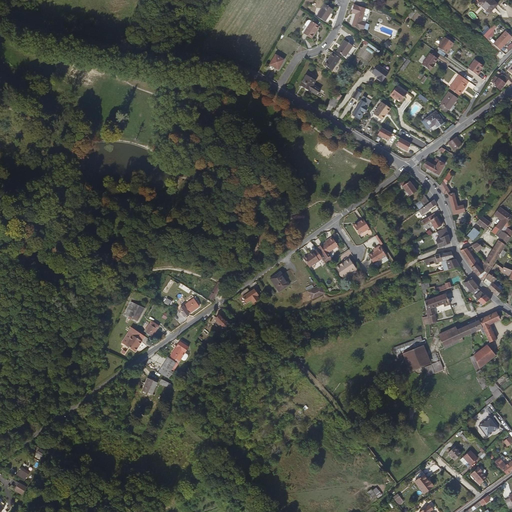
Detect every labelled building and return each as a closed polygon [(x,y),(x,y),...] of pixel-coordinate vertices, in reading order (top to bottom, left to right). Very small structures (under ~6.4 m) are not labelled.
[(491,0),(486,0),(481,6),(492,17),(501,8),(491,0)] [(334,9),(326,4),(318,16),(326,22),(334,9)] [(366,10),(355,5),(352,12),(357,14),(354,22),(352,26),(359,29),(364,30),(367,24),(367,23),(369,17),(368,16),(365,14),(366,10)] [(321,26),(313,21),(304,33),(313,39),(321,26)] [(493,25),(490,29),(487,26),(480,33),(486,38),(496,27),(493,25)] [(506,32),(498,40),(504,45),(511,37),(506,32)] [(453,44),(445,37),(438,47),(446,54),(453,44)] [(344,40),(337,51),(345,57),(352,46),(344,40)] [(332,70),(341,58),(332,53),(324,65),(332,70)] [(430,71),(434,66),(433,65),(434,63),(437,59),(430,53),(422,64),(430,71)] [(284,60),(276,55),(269,65),(278,70),(284,60)] [(483,66),(474,60),(468,69),(478,76),(480,72),(479,72),(483,66)] [(389,73),(378,64),(372,72),(378,77),(377,78),(381,82),(382,80),(383,80),(389,73)] [(448,68),(443,77),(448,80),(453,71),(448,68)] [(315,82),(306,75),(299,70),(295,76),(303,81),(300,85),(309,91),(315,82)] [(508,79),(502,74),(501,75),(499,74),(499,75),(498,77),(505,82),(508,79)] [(449,88),(459,95),(462,91),(462,90),(463,88),(464,89),(466,86),(466,85),(468,82),(459,75),(449,88)] [(505,82),(498,77),(496,79),(497,80),(493,85),(500,90),(505,83),(505,82)] [(407,93),(397,85),(390,95),(394,98),(395,97),(401,101),(407,93)] [(360,93),(356,91),(352,97),(357,100),(360,93)] [(457,98),(448,91),(439,103),(448,110),(457,98)] [(371,100),(363,96),(360,100),(361,101),(356,110),(355,110),(352,114),(359,119),(363,111),(364,112),(366,108),(366,107),(367,105),(368,105),(371,100)] [(337,103),(331,99),(328,104),(334,108),(337,103)] [(382,102),(373,114),(382,120),(385,115),(384,115),(386,113),(387,113),(390,108),(382,102)] [(437,123),(439,126),(443,123),(435,112),(424,119),(430,127),(434,124),(437,123)] [(393,134),(383,128),(378,135),(389,141),(393,134)] [(461,144),(456,137),(448,143),(453,150),(458,153),(462,146),(461,144)] [(412,144),(401,138),(397,145),(408,151),(412,144)] [(423,165),(433,171),(438,161),(439,160),(435,157),(431,164),(425,161),(423,165)] [(438,161),(433,171),(438,175),(444,165),(438,161)] [(448,195),(451,210),(457,209),(457,206),(454,193),(451,194),(445,185),(450,178),(452,175),(448,172),(439,187),(444,195),(448,195)] [(406,184),(403,180),(399,183),(409,196),(416,191),(409,181),(406,184)] [(424,207),(429,203),(424,196),(421,198),(419,194),(415,197),(416,199),(412,202),(413,203),(418,200),(424,207)] [(436,205),(433,200),(429,203),(424,207),(418,211),(421,215),(436,205)] [(451,210),(453,215),(463,212),(467,210),(466,205),(457,206),(457,209),(451,210)] [(499,207),(493,214),(496,217),(497,216),(501,219),(500,220),(496,227),(499,229),(501,231),(511,217),(499,207)] [(434,213),(419,222),(421,225),(429,220),(435,229),(441,226),(434,213)] [(474,221),(483,228),(485,230),(486,228),(490,223),(488,221),(481,216),(478,220),(476,218),(474,221)] [(363,220),(359,222),(360,223),(354,227),(359,235),(368,228),(363,220)] [(490,223),(486,228),(491,232),(495,227),(490,223)] [(436,240),(439,247),(449,242),(447,235),(445,228),(436,232),(439,239),(436,240)] [(473,228),(472,230),(467,236),(473,241),(479,232),(473,228)] [(503,233),(501,231),(498,237),(500,238),(498,240),(505,245),(510,238),(509,237),(511,232),(506,228),(503,233)] [(332,238),(326,242),(321,245),(318,248),(326,259),(329,256),(327,253),(337,246),(332,238)] [(493,250),(499,254),(505,245),(498,240),(493,250)] [(477,243),(472,246),(477,252),(482,247),(480,246),(477,243)] [(379,245),(375,248),(376,249),(373,251),(368,254),(373,263),(381,258),(386,255),(379,245)] [(460,251),(471,268),(477,265),(468,252),(469,251),(467,248),(460,251)] [(485,262),(492,267),(499,254),(493,250),(485,262)] [(313,252),(303,259),(309,268),(319,261),(313,252)] [(439,254),(441,261),(446,260),(453,258),(451,252),(439,254)] [(339,266),(338,265),(335,267),(338,272),(338,274),(339,276),(341,276),(343,275),(344,277),(355,268),(355,267),(351,261),(348,258),(343,262),(344,263),(339,266)] [(453,258),(446,260),(448,268),(445,268),(445,270),(459,267),(455,259),(454,260),(453,258)] [(481,269),(487,274),(492,267),(485,262),(481,269)] [(496,264),(493,268),(488,274),(495,279),(496,277),(500,272),(510,276),(509,279),(511,280),(511,270),(503,267),(502,269),(496,264)] [(477,265),(471,268),(476,275),(482,281),(487,274),(481,269),(477,265)] [(280,272),(269,279),(279,292),(289,285),(280,272)] [(495,279),(488,274),(485,279),(491,284),(492,283),(495,279)] [(491,284),(485,279),(483,282),(488,287),(491,284)] [(471,293),(477,288),(478,288),(471,280),(469,280),(463,283),(471,293)] [(491,284),(488,287),(488,288),(496,296),(502,291),(502,288),(501,287),(498,289),(492,283),(491,284)] [(312,299),(324,293),(322,288),(321,286),(308,292),(312,299)] [(479,305),(481,306),(482,305),(483,305),(490,300),(477,288),(471,293),(476,300),(480,303),(479,305)] [(259,295),(255,289),(242,297),(247,303),(251,301),(253,303),(259,299),(257,296),(259,295)] [(424,301),(428,324),(436,323),(433,307),(442,304),(443,306),(449,304),(445,293),(424,301)] [(202,304),(197,297),(183,307),(188,314),(202,304)] [(134,316),(141,302),(132,299),(127,313),(134,316)] [(137,318),(144,304),(141,302),(134,316),(137,318)] [(146,305),(144,304),(137,318),(139,319),(146,305)] [(500,320),(496,312),(478,320),(483,330),(489,343),(495,340),(488,325),(500,320)] [(225,323),(228,319),(221,313),(218,317),(225,323)] [(163,324),(156,318),(147,328),(154,334),(163,324)] [(224,330),(234,323),(228,319),(225,323),(221,327),(224,330)] [(483,330),(478,320),(468,325),(471,333),(480,329),(481,330),(483,330)] [(471,333),(468,325),(459,329),(455,331),(459,339),(458,339),(460,342),(463,341),(461,338),(471,333)] [(443,346),(458,339),(459,339),(455,331),(459,329),(457,326),(438,334),(443,346)] [(138,345),(140,346),(144,339),(135,333),(128,344),(136,348),(138,345)] [(178,357),(184,348),(179,345),(173,353),(178,357)] [(494,355),(486,345),(473,356),(479,368),(494,355)] [(423,346),(402,354),(409,371),(430,363),(423,346)] [(164,363),(172,368),(178,359),(170,353),(164,363)] [(482,374),(477,376),(483,388),(488,386),(482,374)] [(148,391),(153,379),(148,377),(143,389),(148,391)] [(157,381),(153,379),(148,391),(152,393),(157,381)] [(498,389),(492,394),(496,399),(502,394),(498,389)] [(490,418),(490,417),(478,426),(486,437),(490,434),(489,432),(492,430),(493,432),(498,428),(497,427),(500,424),(494,416),(490,418)] [(464,432),(463,433),(470,441),(471,439),(464,432)] [(470,441),(463,433),(460,435),(467,443),(470,441)] [(447,454),(454,462),(461,455),(454,447),(447,454)] [(477,459),(469,451),(463,457),(470,465),(477,459)] [(32,458),(28,466),(36,470),(40,462),(32,458)] [(494,462),(497,465),(499,464),(502,468),(505,466),(498,458),(494,462)] [(497,465),(506,474),(511,469),(511,460),(505,466),(502,468),(499,464),(497,465)] [(476,468),(470,474),(476,480),(475,481),(479,485),(486,479),(480,473),(476,468)] [(428,482),(423,475),(414,481),(423,494),(432,487),(431,486),(432,486),(429,481),(428,482)] [(22,490),(17,487),(12,494),(17,497),(22,490)] [(373,498),(380,493),(376,487),(368,492),(373,498)] [(402,501),(398,495),(393,498),(398,504),(402,501)] [(489,500),(486,496),(476,503),(478,506),(481,504),(482,506),(489,500)]
